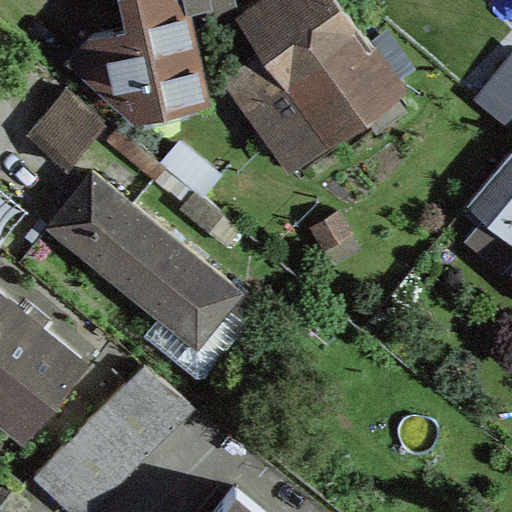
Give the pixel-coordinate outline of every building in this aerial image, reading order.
[(95,31),(75,56),(139,108),(204,94),(183,0),(179,0),(133,10),(135,22),(95,31)] [(130,0),(133,10),(179,0),(130,0)] [(228,70),(294,162),(404,84),(343,0),(267,0),(245,16),(265,43),(228,70)] [(511,50),(481,87),(511,112),(511,50)] [(71,84),(32,131),(69,161),(108,115),(71,84)] [(182,132),(162,156),(183,173),(203,149),(182,132)] [(511,147),(471,198),(511,230),(511,147)] [(93,168),(51,220),(197,337),(239,285),(93,168)] [(340,210),(316,228),(330,246),(354,228),(340,210)] [(0,403),(26,425),(83,356),(46,326),(44,328),(23,311),(26,308),(0,287),(0,403)] [(79,511),(192,398),(145,359),(35,471),(77,511),(79,511)] [(210,511),(269,511),(234,483),(210,511)]
